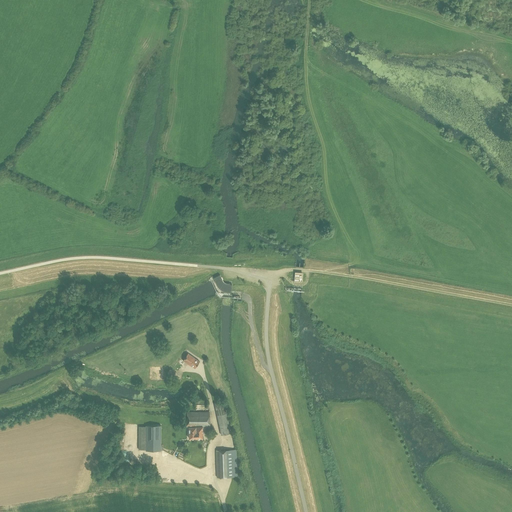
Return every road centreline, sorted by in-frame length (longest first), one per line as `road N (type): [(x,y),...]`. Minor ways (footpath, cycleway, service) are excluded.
road 1 (track): [(309,0),(306,92),(325,187),(355,256),(316,272)]
road 2 (track): [(269,280),(303,270),(511,305)]
road 3 (unclassified): [(269,280),(268,357),(306,511)]
